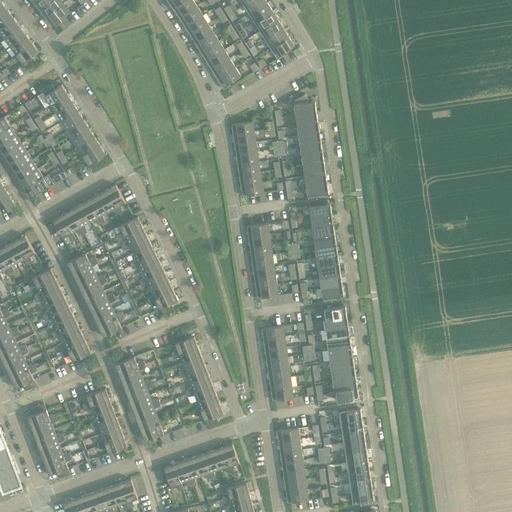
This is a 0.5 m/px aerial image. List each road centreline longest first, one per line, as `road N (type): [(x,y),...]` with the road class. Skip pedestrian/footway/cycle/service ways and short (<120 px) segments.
road 1 (residential): [(387,511),(316,58)]
road 2 (residential): [(262,417),(217,114)]
road 3 (residential): [(194,313),(127,165)]
road 4 (residential): [(217,114),(150,0)]
road 5 (residential): [(127,165),(59,58)]
road 6 (residential): [(237,426),(194,313)]
